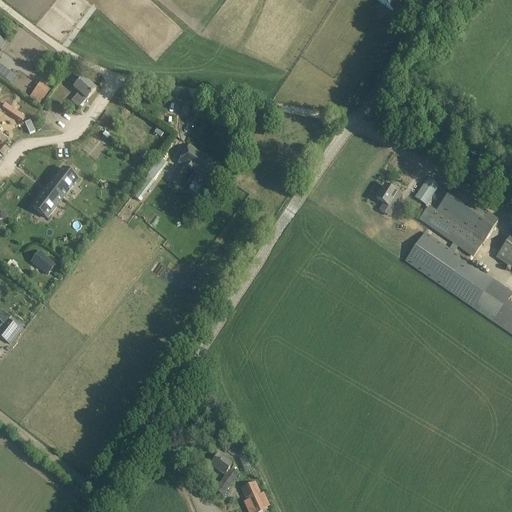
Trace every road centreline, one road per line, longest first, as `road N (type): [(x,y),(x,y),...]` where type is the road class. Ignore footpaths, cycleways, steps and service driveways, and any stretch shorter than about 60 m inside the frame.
road 1 (tertiary): [(92,511),(349,124),(441,0)]
road 2 (track): [(349,124),(123,79),(55,46),(0,3)]
road 3 (track): [(102,496),(0,415)]
